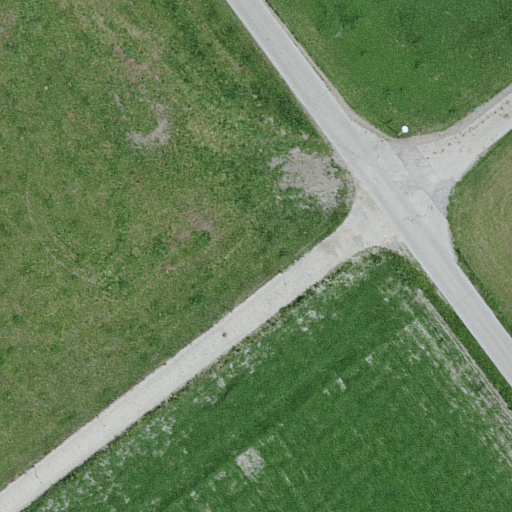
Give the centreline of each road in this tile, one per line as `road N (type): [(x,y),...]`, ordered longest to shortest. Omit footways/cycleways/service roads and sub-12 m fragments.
road 1 (track): [(511,116),(0,511)]
road 2 (track): [(237,0),(511,359)]
